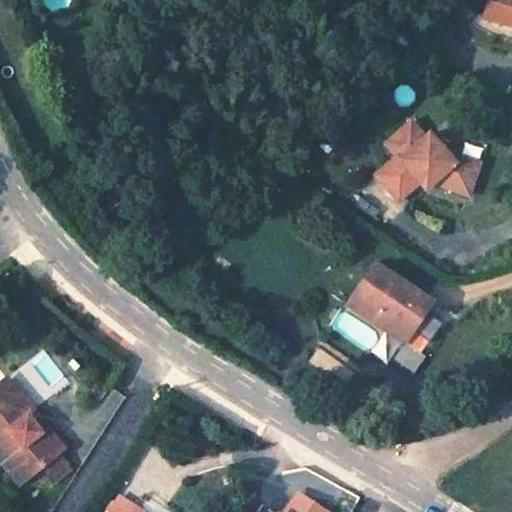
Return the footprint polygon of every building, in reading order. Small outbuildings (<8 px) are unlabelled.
[(511,0),(482,0),(478,13),(511,24),(511,0)] [(442,156),(415,127),(390,149),(402,162),(380,183),(406,208),(429,187),(471,199),(477,173),(457,168),(444,154),(442,156)] [(354,297),(427,346),(448,313),(373,266),(354,297)] [(0,379),(0,384),(13,400),(19,395),(3,377),(0,379)] [(42,433),(29,418),(35,413),(19,395),(13,400),(0,384),(0,459),(22,485),(44,467),(59,454),(66,448),(48,427),(42,433)] [(29,418),(42,433),(48,427),(35,413),(29,418)] [(56,481),(72,468),(59,454),(44,467),(56,481)] [(329,511),(296,491),(282,511),(276,511),(275,511),(329,511)] [(132,511),(135,509),(115,496),(104,511),(132,511)]
